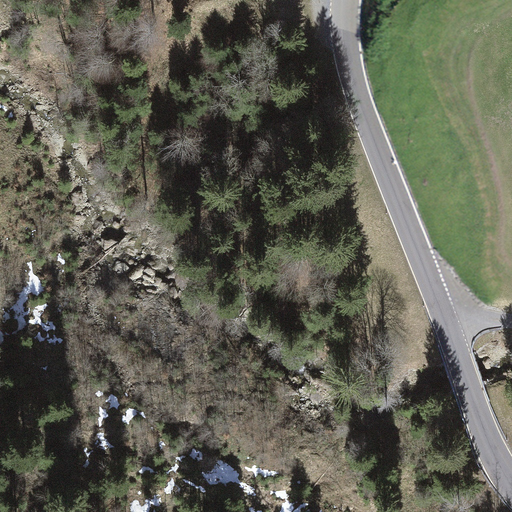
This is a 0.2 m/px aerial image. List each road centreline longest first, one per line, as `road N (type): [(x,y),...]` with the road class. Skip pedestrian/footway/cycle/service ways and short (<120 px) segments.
road 1 (tertiary): [(457,353),(353,81),(346,0)]
road 2 (tertiary): [(457,353),(484,434),(511,486)]
